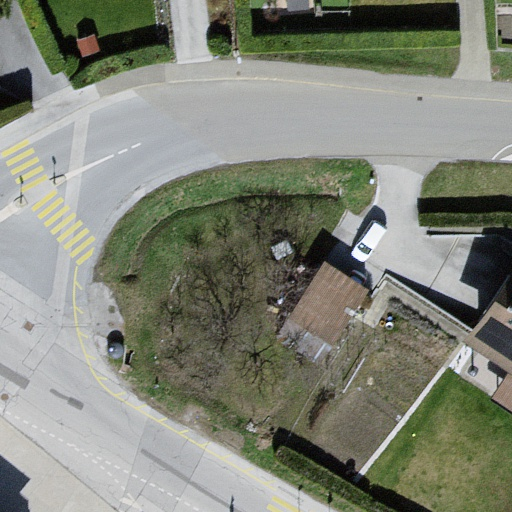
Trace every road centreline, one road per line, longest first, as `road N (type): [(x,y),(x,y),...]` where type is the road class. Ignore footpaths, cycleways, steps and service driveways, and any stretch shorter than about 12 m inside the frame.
road 1 (residential): [(0,214),(125,146),(227,117),(511,130)]
road 2 (tertiary): [(0,358),(214,490)]
